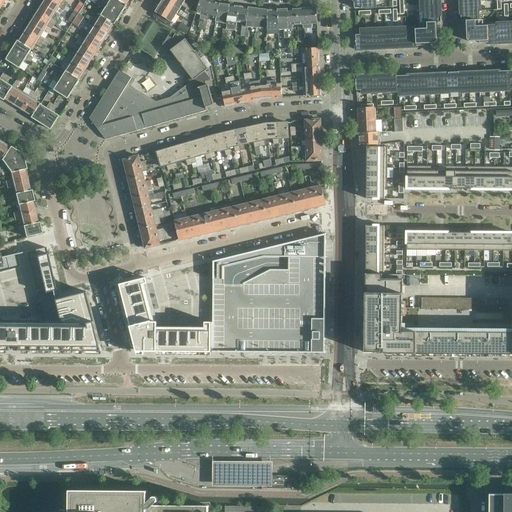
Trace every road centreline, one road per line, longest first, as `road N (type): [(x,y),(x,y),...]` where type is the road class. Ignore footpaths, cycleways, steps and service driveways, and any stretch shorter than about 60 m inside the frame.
road 1 (residential): [(137,262),(110,161),(115,148),(241,114),(339,105)]
road 2 (primary): [(0,461),(201,449),(343,452)]
road 3 (primary): [(342,425),(0,418)]
road 4 (residential): [(0,368),(121,370),(99,274),(137,262)]
road 5 (residential): [(137,262),(344,210)]
road 6 (residential): [(39,147),(91,93),(150,0)]
road 7 (primary): [(511,425),(342,425)]
road 8 (residential): [(343,364),(511,364)]
road 9 (residential): [(344,210),(511,210)]
road 10 (tertiary): [(343,364),(344,210)]
road 11 (primary): [(343,452),(489,455)]
